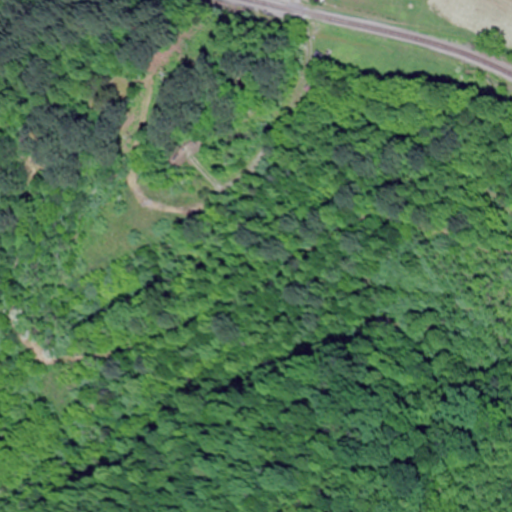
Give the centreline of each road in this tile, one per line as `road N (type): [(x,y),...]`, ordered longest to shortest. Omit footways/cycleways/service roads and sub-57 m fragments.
road 1 (residential): [(461,44),(281,0)]
road 2 (residential): [(272,138),(305,75),(305,44),(290,2)]
